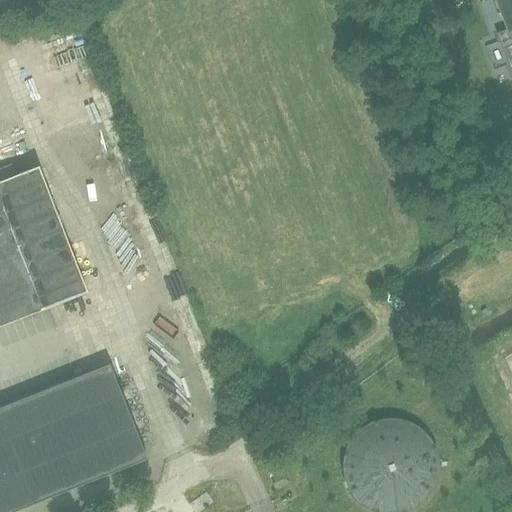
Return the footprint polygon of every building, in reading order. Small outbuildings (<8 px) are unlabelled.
[(511,0),(496,0),(508,32),(511,30),(511,0)] [(0,326),(87,293),(38,167),(0,182),(0,326)] [(152,243),(170,237),(164,216),(146,222),(152,243)] [(0,511),(12,511),(148,459),(110,364),(0,408),(0,511)] [(343,458),(343,467),(344,476),(347,486),(354,497),(363,505),(370,509),(378,511),(401,511),(404,511),(412,508),(417,505),(422,502),(426,497),(431,490),(435,482),(437,473),(438,467),(438,461),(437,456),(435,450),(433,444),(428,437),(422,430),(417,427),(412,423),(404,420),(398,419),(389,418),(380,419),(374,421),(369,424),(364,427),(359,430),(355,434),(351,439),(348,444),(345,453),(343,458)] [(285,477),(271,484),(276,493),(290,487),(285,477)]
